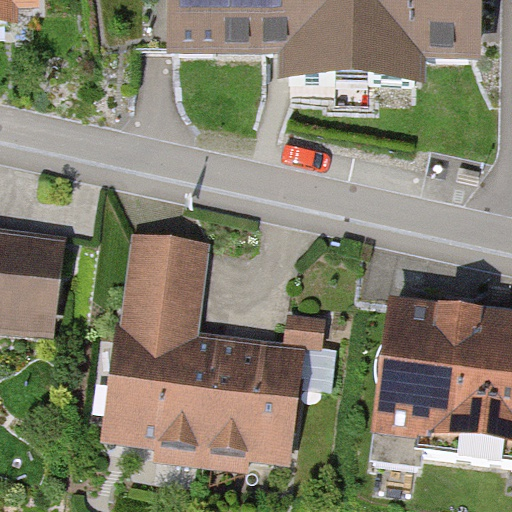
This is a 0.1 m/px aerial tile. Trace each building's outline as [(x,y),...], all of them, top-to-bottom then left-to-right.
[(484,0),(173,0),(172,77),(483,81),(484,0)] [(67,245),(0,237),(0,343),(54,350),(67,245)] [(126,246),(102,455),(203,466),(217,343),(198,341),(207,255),(126,246)] [(511,328),(390,313),(372,450),(511,468),(511,328)] [(283,351),(217,343),(203,466),(289,475),(306,325),(287,323),(283,351)]
